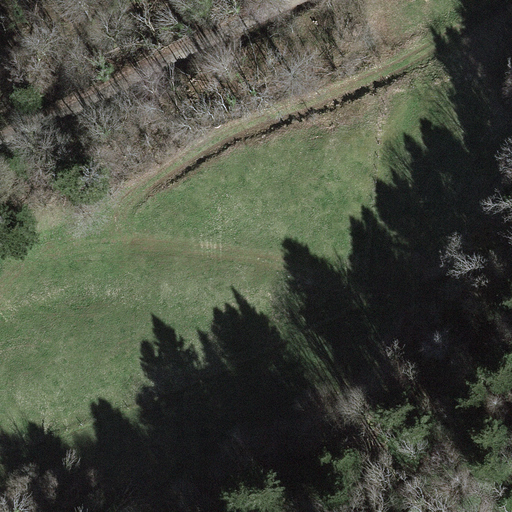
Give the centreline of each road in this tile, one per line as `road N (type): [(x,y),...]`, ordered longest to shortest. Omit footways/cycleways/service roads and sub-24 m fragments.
road 1 (track): [(114,209),(199,150),(352,86),(509,0)]
road 2 (track): [(287,0),(0,137)]
